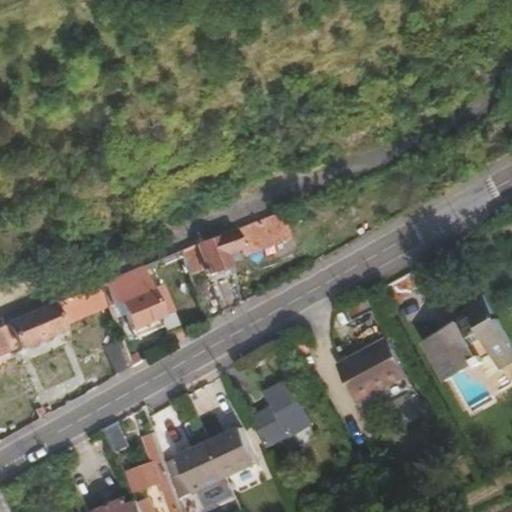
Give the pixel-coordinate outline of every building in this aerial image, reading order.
[(233,228),(234,231),(240,250),(243,256),(268,247),(256,218),(233,228)] [(222,256),(240,250),(234,231),(180,252),(207,328),(240,309),(222,256)] [(60,259),(65,270),(94,257),(88,245),(84,236),(55,248),(60,259)] [(149,265),(101,285),(109,308),(114,321),(125,316),(134,339),(163,328),(166,334),(178,329),(161,289),(150,293),(144,280),(154,277),(149,265)] [(109,308),(101,285),(0,328),(0,336),(6,351),(17,346),(19,349),(35,343),(62,332),(61,329),(109,308)] [(466,313),(458,317),(460,321),(429,340),(448,375),(466,411),(493,396),(490,391),(510,380),(511,375),(511,340),(498,315),(494,317),(491,311),(495,309),(485,289),(467,299),(470,306),(464,309),(466,313)] [(460,321),(458,317),(422,337),(444,377),(448,375),(429,340),(460,321)] [(373,358),(395,346),(391,340),(369,352),(373,358)] [(411,375),(395,346),(373,358),(369,352),(342,366),(362,403),(411,375)] [(131,370),(123,347),(109,353),(117,377),(131,370)] [(265,395),(268,400),(288,388),(285,383),(265,395)] [(300,408),(288,388),(268,400),(273,408),(276,414),(280,420),(300,408)] [(311,427),(300,408),(280,420),(276,414),(267,419),(264,413),(251,421),(267,450),(289,437),(291,440),(311,427)] [(264,413),(267,419),(276,414),(273,408),(264,413)] [(169,466),(158,435),(145,440),(154,464),(132,472),(139,493),(161,485),(170,511),(178,511),(186,509),(183,502),(169,466)] [(247,437),(215,449),(228,486),(260,474),(247,437)] [(195,498),(228,486),(215,449),(182,461),(195,498)] [(195,498),(182,461),(169,466),(183,502),(195,498)] [(142,511),(140,506),(132,511),(127,502),(103,511),(142,511)]
